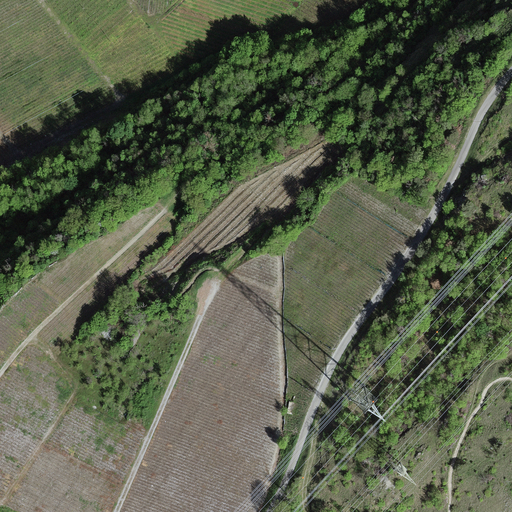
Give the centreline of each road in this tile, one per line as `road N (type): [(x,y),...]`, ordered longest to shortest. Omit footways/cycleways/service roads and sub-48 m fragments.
road 1 (unclassified): [(269,511),(339,351),(414,247),(480,114),(511,70)]
road 2 (track): [(117,511),(215,283)]
road 3 (track): [(0,374),(174,202)]
